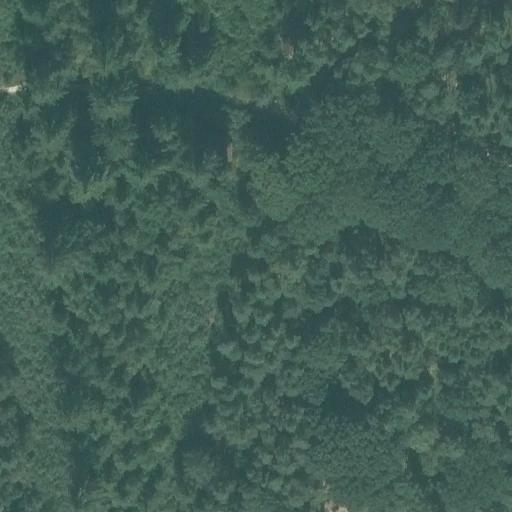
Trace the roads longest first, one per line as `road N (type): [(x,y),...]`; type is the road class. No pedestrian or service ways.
road 1 (track): [(0,87),(95,87),(511,150)]
road 2 (track): [(418,0),(246,108)]
